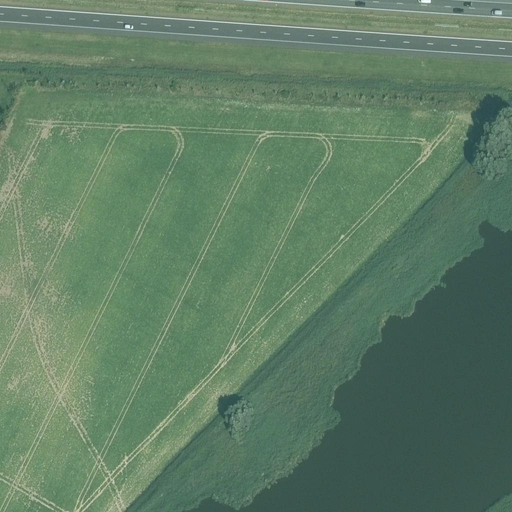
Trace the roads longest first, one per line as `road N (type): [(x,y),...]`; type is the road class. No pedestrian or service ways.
road 1 (motorway): [(0,14),(511,48)]
road 2 (motorway): [(511,10),(338,0)]
